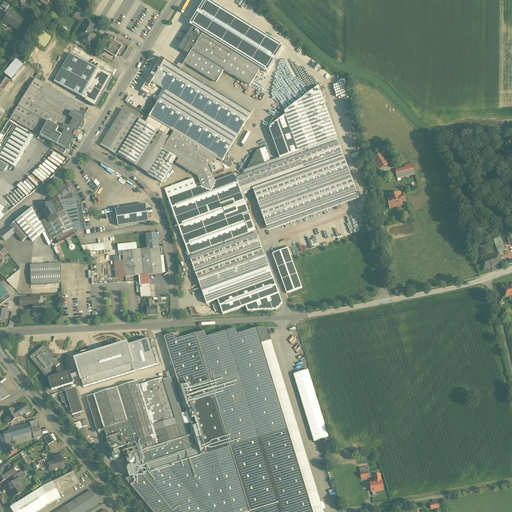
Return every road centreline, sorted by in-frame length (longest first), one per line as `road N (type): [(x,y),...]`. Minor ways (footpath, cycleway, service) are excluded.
road 1 (residential): [(83,145),(152,196),(172,268),(176,323)]
road 2 (residential): [(176,323),(281,318),(387,300)]
road 3 (residential): [(0,337),(176,323)]
road 4 (residential): [(174,0),(83,145)]
road 5 (tertiary): [(28,388),(131,511)]
road 6 (unclassified): [(511,483),(357,511)]
road 7 (unknown): [(67,329),(106,464)]
